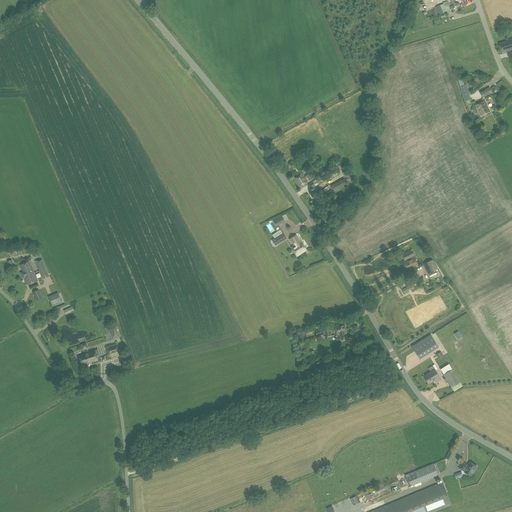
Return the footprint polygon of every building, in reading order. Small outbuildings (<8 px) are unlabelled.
[(440,14),(447,11),(445,6),(444,3),(437,6),(440,14)] [(499,44),(502,52),(502,53),(505,52),(505,51),(507,50),(507,51),(511,49),(511,38),(506,41),(506,42),(499,44)] [(462,76),(458,78),(459,83),(460,86),(465,101),(471,99),(466,84),(465,85),(464,81),(462,76)] [(480,92),(483,98),(492,92),(489,87),(480,92)] [(475,105),(481,116),(490,112),(484,100),(475,105)] [(334,177),(332,173),(332,172),(325,175),(326,177),(328,180),(334,177)] [(299,188),(308,182),(302,173),(293,178),(299,188)] [(308,185),(311,189),(316,186),(325,180),(322,175),(313,181),(308,185)] [(283,232),(272,240),(276,246),(287,239),(283,232)] [(300,242),(296,236),(290,239),(295,246),(300,242)] [(301,242),(300,242),(295,246),(292,248),(297,256),(306,250),(301,242)] [(401,255),(404,261),(402,262),(407,271),(418,266),(411,250),(401,255)] [(39,270),(46,268),(42,259),(35,262),(39,270)] [(426,262),(430,272),(431,271),(437,268),(433,259),(427,262),(426,262)] [(24,271),(21,272),(23,277),(24,277),(25,276),(26,276),(26,275),(34,272),(32,267),(31,268),(28,261),(22,264),(23,269),(24,271)] [(46,268),(39,270),(43,279),(49,277),(46,268)] [(37,280),(34,272),(26,275),(26,276),(25,276),(24,277),(27,284),(37,280)] [(412,283),(406,286),(407,288),(402,290),(404,294),(409,292),(408,291),(414,288),(412,283)] [(42,298),(39,290),(33,292),(36,301),(42,298)] [(48,297),(53,307),(62,303),(58,293),(48,297)] [(72,306),(64,310),(66,314),(74,310),(72,306)] [(344,323),(334,326),(336,334),(339,333),(341,340),(346,339),(344,332),(346,331),(344,323)] [(419,358),(438,347),(431,334),(412,346),(419,358)] [(106,349),(109,356),(119,353),(117,346),(106,349)] [(88,352),(87,348),(83,349),(84,354),(78,356),(82,365),(88,363),(91,362),(97,360),(94,351),(88,352)] [(443,374),(452,369),(449,364),(440,370),(443,374)] [(437,382),(438,382),(441,380),(435,370),(432,365),(429,368),(431,371),(423,376),(428,384),(436,379),(437,381),(437,382)] [(452,369),(443,374),(443,375),(445,378),(443,379),(446,382),(447,382),(451,388),(460,382),(452,369)] [(449,451),(445,458),(450,461),(454,454),(449,451)] [(477,466),(470,462),(468,465),(462,462),(459,468),(465,471),(465,472),(471,475),(473,472),(477,466)] [(433,463),(405,475),(409,487),(438,475),(433,463)] [(433,511),(451,504),(442,482),(385,506),(370,511),(433,511)]
